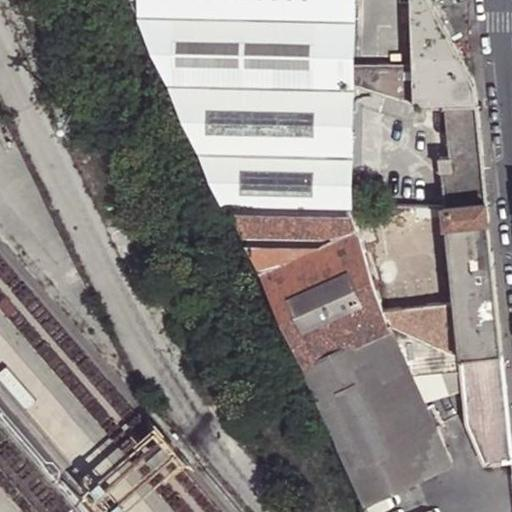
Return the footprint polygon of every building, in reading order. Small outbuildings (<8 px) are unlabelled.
[(132,0),(170,83),(355,84),(417,102),(425,101),(445,100),(477,97),(476,80),(432,0),(409,0),(414,58),(355,58),(355,0),(132,0)] [(225,204),(234,204),(353,207),(353,194),(354,117),(354,99),(413,116),(422,118),(426,113),(425,101),(417,102),(355,84),(170,83),(225,204)] [(446,205),(488,200),(477,97),(445,100),(450,154),(440,156),(446,205)] [(97,148),(114,188),(128,183),(111,142),(97,148)] [(462,357),(503,353),(488,200),(446,205),(414,205),(415,218),(447,216),(455,299),(382,305),(353,207),(234,204),(307,368),(391,331),(462,357)] [(159,283),(209,384),(198,390),(208,410),(221,403),(230,420),(246,412),(177,274),(159,283)] [(511,460),(511,444),(503,353),(462,357),(391,331),(307,368),(370,506),(427,482),(438,433),(413,379),(462,368),(467,420),(480,464),(511,460)]
